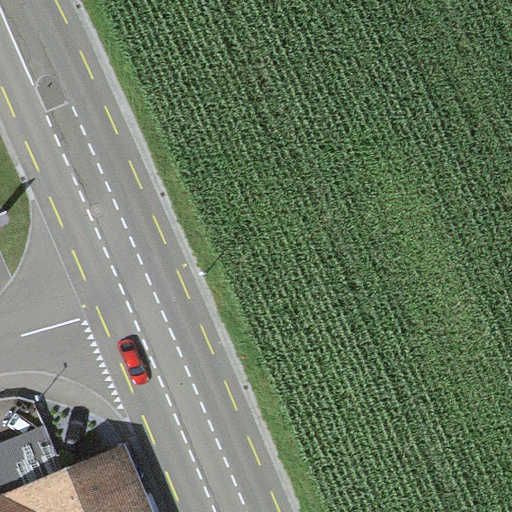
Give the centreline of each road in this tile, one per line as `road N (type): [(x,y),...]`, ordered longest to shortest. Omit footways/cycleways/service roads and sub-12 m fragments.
road 1 (secondary): [(8,0),(132,298)]
road 2 (secondary): [(132,298),(218,511)]
road 3 (residential): [(0,339),(132,298)]
